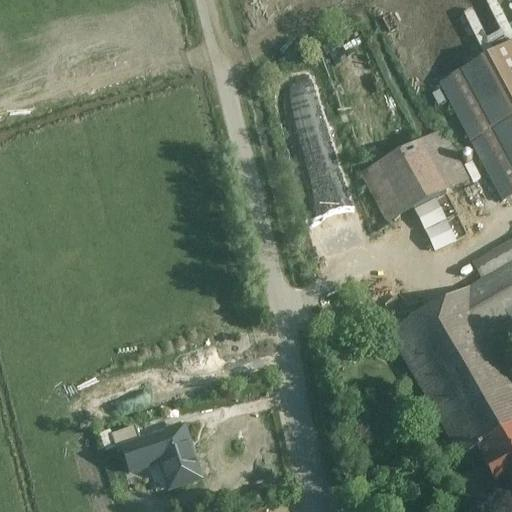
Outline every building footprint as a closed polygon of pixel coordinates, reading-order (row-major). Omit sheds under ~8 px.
[(511,25),(499,0),(493,0),(467,13),(489,57),(511,45),(511,25)] [(511,198),(511,46),(440,85),(503,204),(511,198)] [(443,135),(359,179),(384,226),(419,208),(442,253),(469,238),(446,195),(467,182),(443,135)] [(484,284),(388,338),(453,451),(457,448),(465,461),(472,456),(495,495),(502,490),(510,504),(511,503),(511,342),(503,327),(511,321),(511,245),(474,268),(484,284)] [(183,432),(116,453),(125,481),(158,471),(166,497),(202,486),(183,432)] [(474,510),(494,498),(478,471),(458,483),(474,510)]
